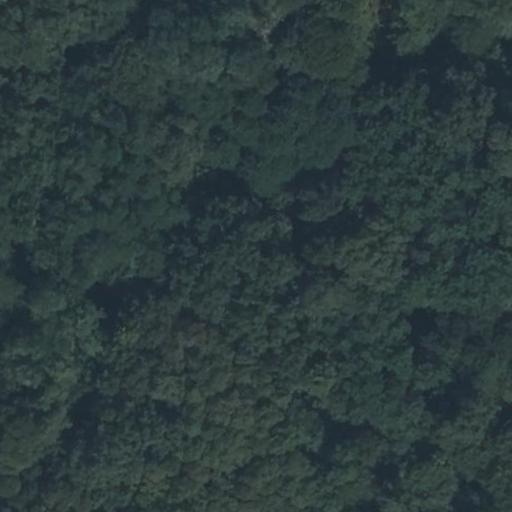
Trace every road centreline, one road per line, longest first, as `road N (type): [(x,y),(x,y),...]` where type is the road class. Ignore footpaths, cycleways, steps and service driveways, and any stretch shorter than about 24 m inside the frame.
road 1 (track): [(452,511),(434,427),(342,157),(351,99),(373,68)]
road 2 (track): [(373,68),(443,50),(484,23),(511,25)]
